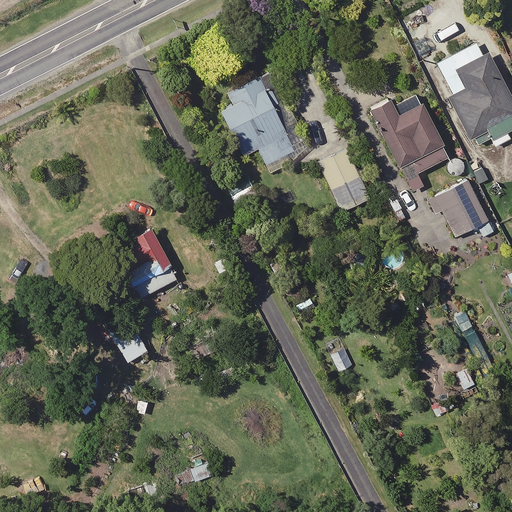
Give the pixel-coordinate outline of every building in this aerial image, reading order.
[(481,55),(475,42),(436,62),(452,94),(448,95),(473,145),(489,137),(493,146),(511,136),(511,101),(488,52),(481,55)] [(298,154),(287,129),(292,126),(267,73),(251,80),(227,92),(232,103),(221,108),(242,154),(258,147),(267,168),(298,154)] [(447,156),(416,94),(393,105),(389,98),(369,108),(399,166),(411,160),(417,171),(447,156)] [(369,197),(345,146),(316,160),(340,210),(369,197)] [(494,230),(469,180),(428,200),(434,213),(441,210),(453,235),(476,224),(481,236),(494,230)] [(177,278),(152,227),(115,245),(140,296),(177,278)] [(369,274),(360,248),(345,253),(354,279),(369,274)] [(397,298),(381,308),(389,321),(405,312),(397,298)] [(493,368),(464,311),(453,317),(482,374),(493,368)] [(148,349),(135,325),(113,336),(126,361),(148,349)] [(476,383),(467,365),(451,373),(460,391),(476,383)] [(212,474),(207,461),(176,471),(180,485),(212,474)]
